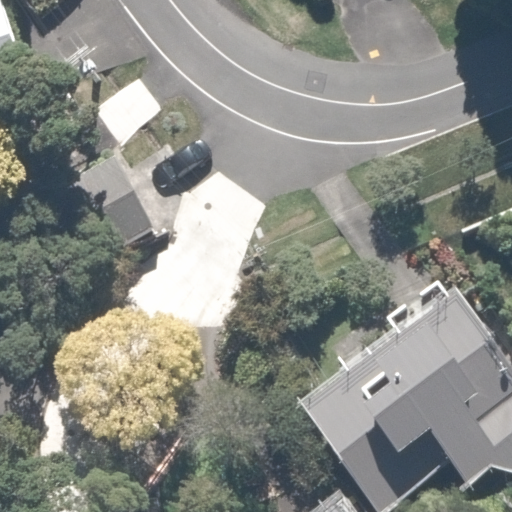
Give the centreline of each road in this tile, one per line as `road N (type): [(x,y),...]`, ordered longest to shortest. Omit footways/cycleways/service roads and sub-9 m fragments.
road 1 (residential): [(274,85),(201,269),(113,377),(80,444),(79,511)]
road 2 (residential): [(274,85),(322,104),(384,110),(511,66)]
road 3 (residential): [(169,0),(211,44),(274,85)]
